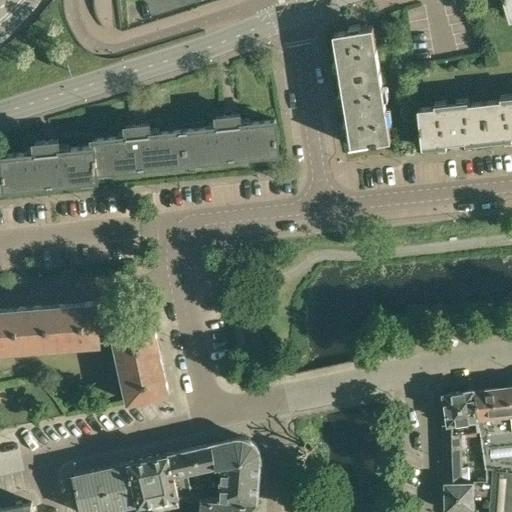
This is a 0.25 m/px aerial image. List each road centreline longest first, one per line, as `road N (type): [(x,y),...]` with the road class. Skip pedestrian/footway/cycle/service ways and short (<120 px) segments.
road 1 (residential): [(210,420),(177,260),(183,231),(203,219),(322,206)]
road 2 (tertiary): [(0,114),(289,14)]
road 3 (residential): [(48,511),(36,459),(210,420)]
road 4 (unclassified): [(322,206),(511,186)]
road 5 (residential): [(322,206),(295,30)]
road 6 (residential): [(274,406),(411,375)]
road 7 (residential): [(411,375),(427,429),(429,511)]
